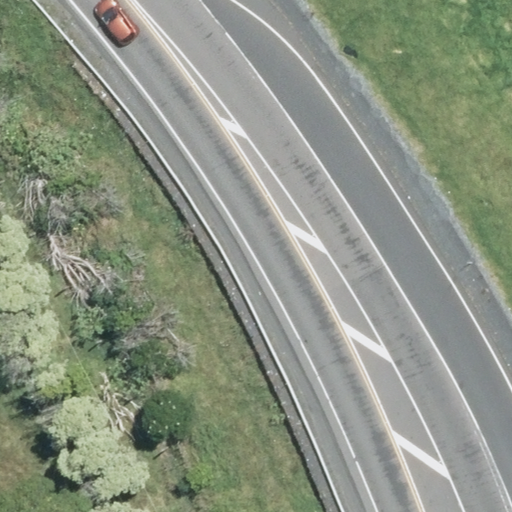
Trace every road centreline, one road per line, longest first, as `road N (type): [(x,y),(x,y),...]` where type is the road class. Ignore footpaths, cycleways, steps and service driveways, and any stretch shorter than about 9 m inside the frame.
road 1 (secondary): [(170,0),(235,54),(380,264),(494,511)]
road 2 (secondary): [(396,511),(351,391),(272,242),(110,0)]
